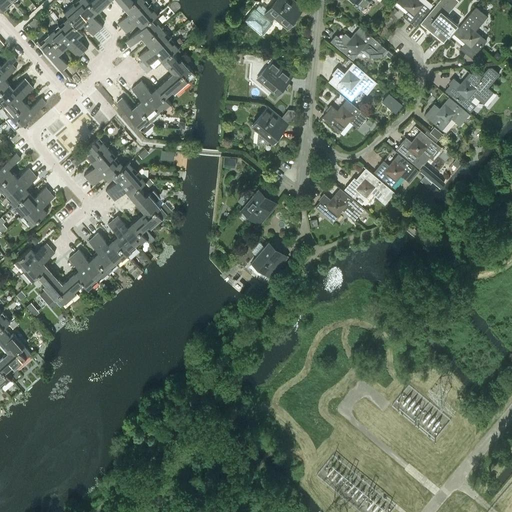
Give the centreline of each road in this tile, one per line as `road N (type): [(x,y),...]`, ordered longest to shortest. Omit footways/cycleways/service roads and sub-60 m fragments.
road 1 (residential): [(403,40),(418,52),(420,81),(395,126),(351,157),(306,134)]
road 2 (residential): [(70,98),(27,134),(93,209)]
road 3 (residential): [(306,134),(319,0)]
